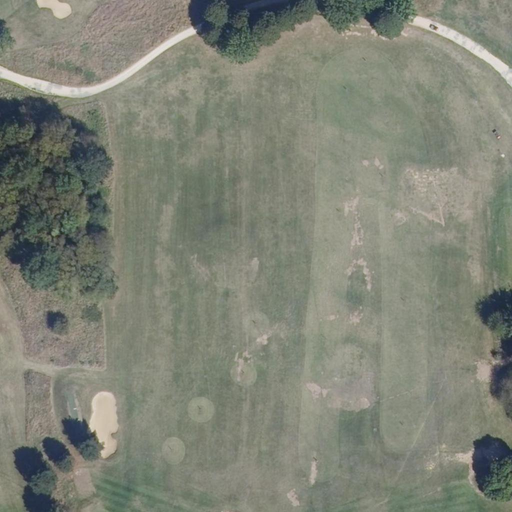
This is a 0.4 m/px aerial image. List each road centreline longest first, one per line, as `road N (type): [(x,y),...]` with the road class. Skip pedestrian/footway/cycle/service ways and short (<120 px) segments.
road 1 (track): [(0,74),(87,90),(113,83),(182,35),(289,0)]
road 2 (track): [(351,0),(465,40),(511,80)]
